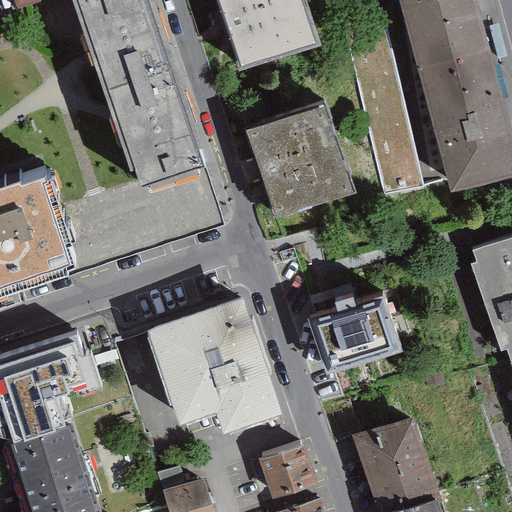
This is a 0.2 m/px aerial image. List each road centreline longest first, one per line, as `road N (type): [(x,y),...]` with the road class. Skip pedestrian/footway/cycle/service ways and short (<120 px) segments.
road 1 (residential): [(258,249),(0,329)]
road 2 (residential): [(258,249),(174,0)]
road 3 (residential): [(313,418),(258,249)]
road 4 (residential): [(230,511),(216,452),(313,418)]
